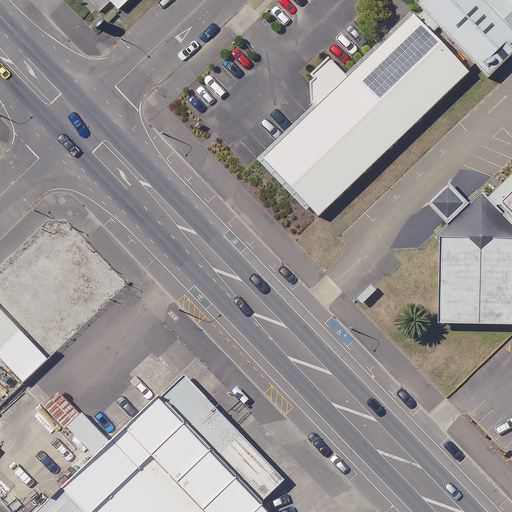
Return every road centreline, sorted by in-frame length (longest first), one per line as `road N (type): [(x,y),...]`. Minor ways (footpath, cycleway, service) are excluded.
road 1 (secondary): [(450,511),(103,140),(76,121)]
road 2 (unclassified): [(206,0),(76,121)]
